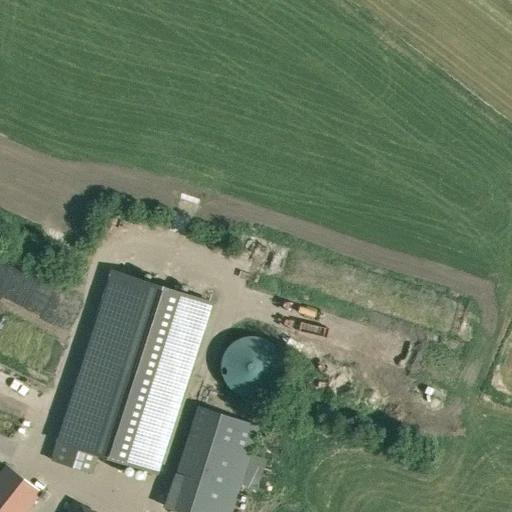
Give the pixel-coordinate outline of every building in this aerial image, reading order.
[(212,302),(115,271),(88,356),(185,387),(212,302)] [(157,473),(185,387),(87,356),(60,441),(99,454),(157,473)] [(184,511),(232,511),(260,425),(199,406),(167,507),(184,511)] [(99,454),(60,441),(53,461),(92,473),(99,454)] [(0,511),(27,511),(42,493),(7,466),(0,475),(0,511)] [(93,511),(74,502),(68,511),(93,511)]
